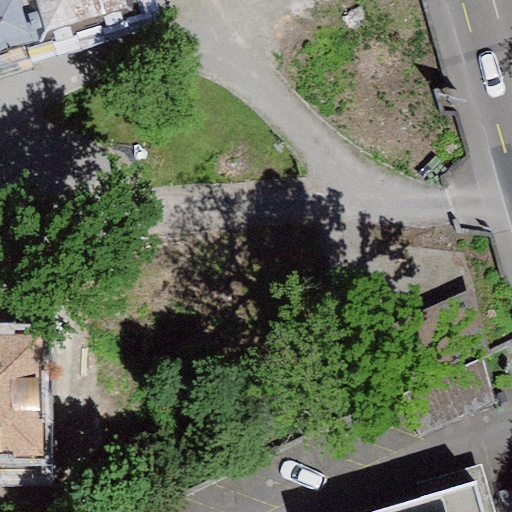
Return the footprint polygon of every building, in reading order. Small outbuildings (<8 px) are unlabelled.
[(0,0),(0,54),(124,18),(118,0),(0,0)] [(477,290),(380,336),(405,387),(489,349),(477,290)] [(0,472),(43,472),(41,353),(0,353),(0,472)] [(484,360),(404,399),(422,438),(497,404),(484,360)] [(485,511),(478,486),(386,511),(485,511)]
